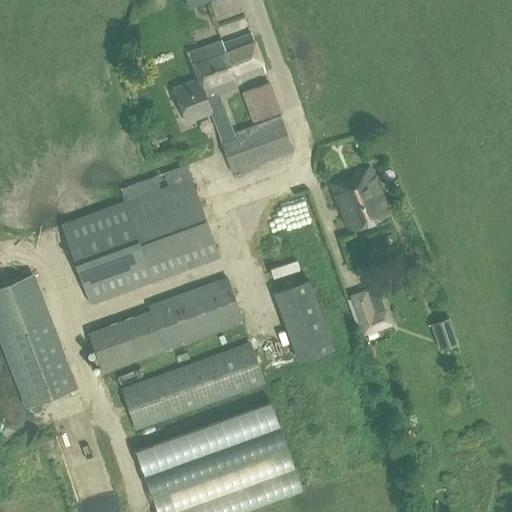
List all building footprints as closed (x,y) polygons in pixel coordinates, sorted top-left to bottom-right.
[(182,0),(188,16),(235,0),(182,0)] [(219,138),(232,173),(293,150),(280,115),(233,133),(219,94),(237,87),(235,83),(265,72),(251,33),(216,46),(215,43),(188,53),(198,79),(174,88),(186,122),(211,113),(220,137),(219,138)] [(241,92),(252,122),(278,112),(267,82),(241,92)] [(61,225),(90,303),(153,280),(219,256),(187,165),(121,189),(125,202),(61,225)] [(330,183),(351,231),(389,214),(368,167),(330,183)] [(57,224),(48,227),(60,258),(69,255),(57,224)] [(0,286),(0,335),(27,406),(76,388),(32,274),(0,286)] [(89,333),(103,371),(242,321),(227,278),(150,305),(152,311),(89,333)] [(274,293),(299,361),(333,348),(309,280),(274,293)] [(348,295),(363,335),(391,325),(376,285),(348,295)] [(459,344),(450,316),(430,323),(439,350),(459,344)] [(263,318),(256,320),(262,345),(270,343),(263,318)] [(122,391),(136,429),(264,382),(251,344),(122,391)] [(135,450),(157,511),(237,511),(303,488),(271,401),(135,450)] [(122,511),(115,473),(81,480),(87,511),(122,511)]
